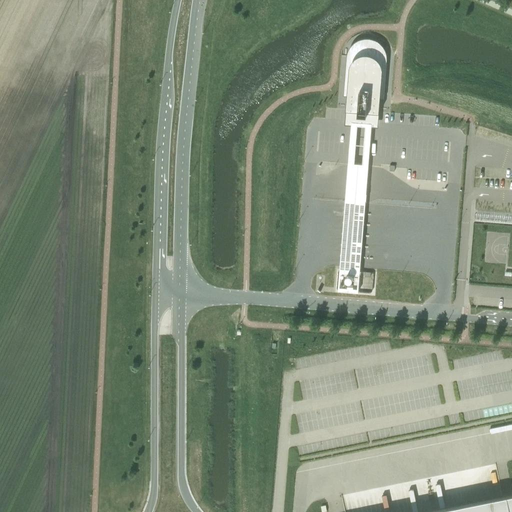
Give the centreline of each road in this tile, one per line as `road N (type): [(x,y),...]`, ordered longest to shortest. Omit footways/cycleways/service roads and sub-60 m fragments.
road 1 (unclassified): [(178,0),(166,71),(156,294)]
road 2 (unclassified): [(179,294),(181,162),(198,0)]
road 3 (unclassified): [(455,317),(179,294)]
road 4 (unclassified): [(196,511),(180,459),(179,294)]
road 5 (unclassified): [(156,294),(148,511)]
road 6 (unclassified): [(511,154),(472,142),(455,317)]
